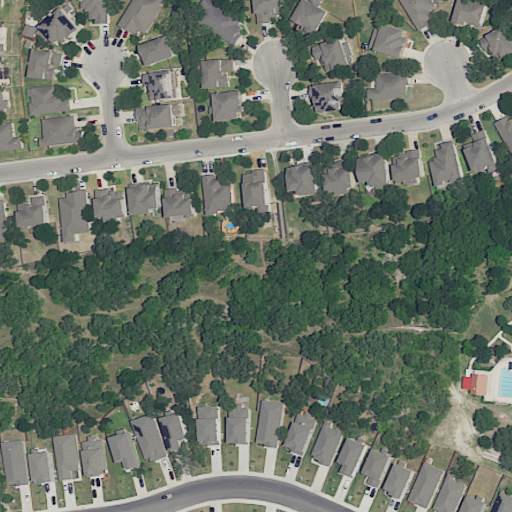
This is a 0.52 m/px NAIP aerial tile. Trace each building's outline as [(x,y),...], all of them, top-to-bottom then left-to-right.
[(109,0),(82,0),(82,10),(93,10),(93,24),(110,23),(109,0)] [(132,0),(121,25),(146,37),(163,0),(132,0)] [(235,44),(245,28),(239,25),(243,17),(212,0),(205,0),(194,20),(235,44)] [(272,23),(271,17),(287,15),(284,0),(255,0),(258,25),(272,23)] [(317,34),(329,12),(307,0),(303,0),(292,21),(317,34)] [(400,0),(419,30),(435,20),(430,11),(437,7),(433,0),(400,0)] [(488,5),(468,0),(459,0),(454,21),(482,28),(488,5)] [(31,24),(23,31),(31,39),(36,34),(42,40),(47,35),(56,44),(61,40),(66,45),(82,29),(59,6),(36,29),(31,24)] [(409,30),(377,23),(371,50),(404,57),(409,30)] [(494,61),(511,54),(511,38),(508,27),(485,35),(494,61)] [(141,45),(148,66),(175,57),(169,36),(141,45)] [(31,77),(56,80),(57,66),(62,66),(64,53),(35,50),(31,77)] [(204,60),(205,88),(229,87),(229,72),(234,72),(234,59),(204,60)] [(179,99),(178,71),(148,72),(149,100),(179,99)] [(369,98),(410,97),(410,73),(377,74),(377,88),(368,89),(369,98)] [(346,102),(344,83),(313,85),(314,107),(327,106),(327,112),(343,111),(342,102),(346,102)] [(32,88),(34,115),(70,111),(68,92),(58,93),(57,85),(32,88)] [(244,119),(243,91),(215,93),(215,107),(214,107),(215,121),(244,119)] [(177,126),(176,116),(182,115),(180,103),(139,109),(141,131),(177,126)] [(511,115),(497,124),(511,154),(511,115)] [(86,143),(85,130),(78,131),(76,116),(44,118),(45,138),(42,139),(42,146),(86,143)] [(500,167),(486,130),(471,135),(474,143),(465,146),(476,175),(500,167)] [(463,180),(454,142),(435,147),(438,159),(430,161),(436,187),(463,180)] [(421,151),(394,154),(397,184),(425,181),(421,151)] [(391,184),(388,156),(361,159),(363,183),(371,182),(372,187),(391,184)] [(289,167),(290,191),(299,191),(300,195),(318,194),(317,166),(289,167)] [(329,193),(355,192),(354,168),(328,169),(329,193)] [(269,211),(267,171),(245,172),(247,213),(269,211)] [(207,212),(234,210),(232,185),(223,186),(222,175),(203,177),(207,212)] [(133,214),(161,212),(160,185),(132,187),(133,214)] [(127,219),(125,189),(97,190),(99,220),(127,219)] [(167,217),(196,216),(195,196),(179,197),(179,189),(166,189),(167,217)] [(78,233),(91,233),(89,193),(63,194),(65,243),(78,242),(78,233)] [(37,197),(37,203),(20,204),(21,227),(49,226),(48,196),(37,197)] [(472,394),(474,374),(490,375),(487,395),(472,394)] [(258,445),(279,447),(284,403),(263,401),(258,445)] [(230,443),(250,444),(250,406),(231,405),(230,443)] [(219,406),(199,406),(200,444),(221,444),(219,406)] [(315,416),(297,412),(288,450),(307,454),(315,416)] [(184,449),(182,441),(189,439),(182,413),(163,418),(172,452),(184,449)] [(167,456),(153,414),(133,421),(147,462),(167,456)] [(333,465),(342,431),(331,428),(333,423),(323,420),(313,460),(333,465)] [(138,467),(133,433),(113,436),(117,463),(126,462),(127,469),(138,467)] [(57,436),(60,480),(73,480),(72,471),(80,471),(78,434),(57,436)] [(368,445),(350,437),(340,461),(346,464),(342,472),(354,477),(368,445)] [(87,476),(107,475),(105,438),(85,439),(87,476)] [(29,484),(24,440),(3,442),(9,486),(29,484)] [(364,473),(369,475),(366,483),(379,489),(393,457),(374,449),(364,473)] [(444,471),(425,462),(408,501),(428,509),(444,471)] [(415,471),(396,463),(385,492),(404,499),(415,471)] [(455,511),(468,483),(448,475),(433,511),(455,511)]
